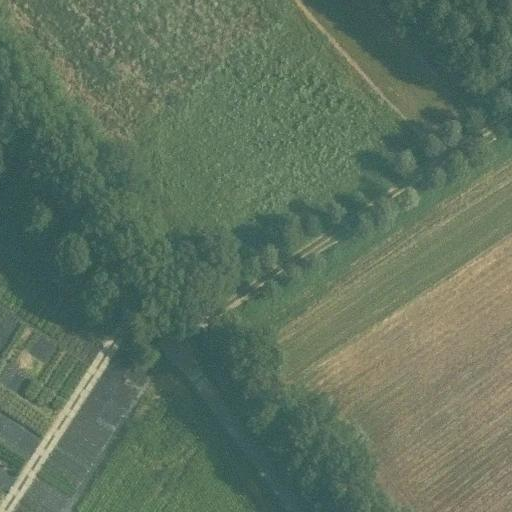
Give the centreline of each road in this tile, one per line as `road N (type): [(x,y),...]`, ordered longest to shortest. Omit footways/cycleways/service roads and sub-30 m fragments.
road 1 (unclassified): [(297,511),(0,121)]
road 2 (track): [(167,343),(511,115)]
